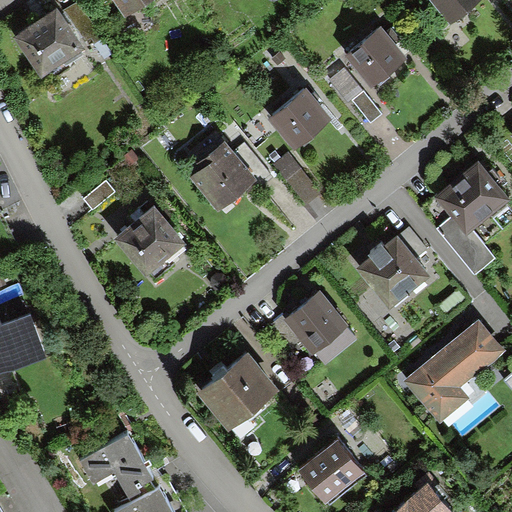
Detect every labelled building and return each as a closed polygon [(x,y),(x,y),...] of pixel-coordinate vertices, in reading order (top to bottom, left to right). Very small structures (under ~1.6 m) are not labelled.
[(148,0),(108,0),(118,17),(148,0)] [(479,1),(478,0),(431,0),(449,23),(479,1)] [(76,47),(52,12),(14,38),(38,73),(76,47)] [(401,65),(377,36),(342,64),(366,94),(401,65)] [(325,124),(300,92),(268,117),(293,148),(325,124)] [(249,184),(220,149),(186,176),(215,212),(249,184)] [(296,153),(281,167),(313,201),(328,187),(296,153)] [(507,201),(475,164),(439,194),(470,232),(507,201)] [(90,195),(97,205),(119,189),(111,179),(90,195)] [(470,232),(439,194),(419,210),(473,279),(494,263),(470,232)] [(177,246),(147,210),(110,241),(140,277),(177,246)] [(421,278),(392,238),(358,264),(387,303),(421,278)] [(345,333),(315,294),(271,326),(290,351),(300,343),(311,358),(345,333)] [(0,375),(40,362),(25,318),(0,326),(0,375)] [(499,357),(471,324),(398,385),(438,432),(468,406),(457,393),(499,357)] [(274,395),(245,355),(203,385),(232,425),(274,395)] [(365,475),(335,436),(296,466),(327,505),(365,475)] [(152,491),(122,437),(76,463),(90,487),(109,476),(127,507),(152,491)] [(453,511),(426,479),(385,511),(453,511)] [(127,507),(118,511),(165,511),(152,491),(127,507)]
